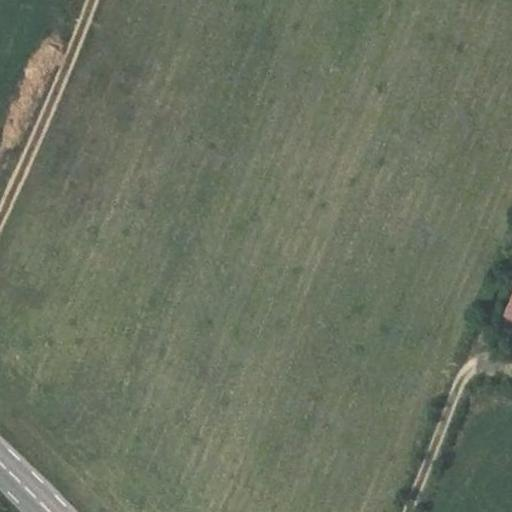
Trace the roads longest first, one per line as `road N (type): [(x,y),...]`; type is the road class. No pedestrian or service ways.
road 1 (track): [(84,0),(0,213)]
road 2 (track): [(408,511),(461,376)]
